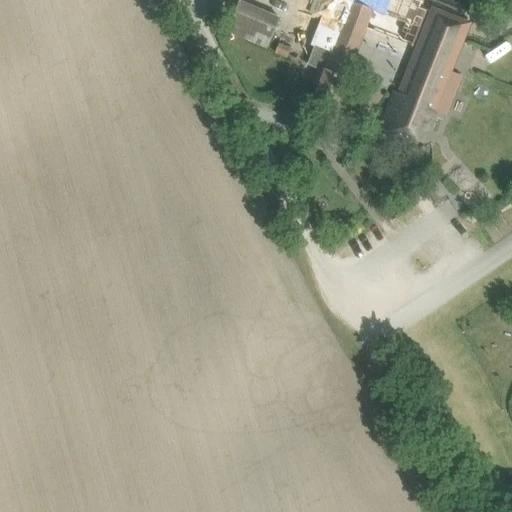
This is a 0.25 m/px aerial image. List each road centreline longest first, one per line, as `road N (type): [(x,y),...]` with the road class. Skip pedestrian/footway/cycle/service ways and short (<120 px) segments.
road 1 (unclassified): [(371,336),(185,0)]
road 2 (track): [(486,511),(451,482),(371,336)]
